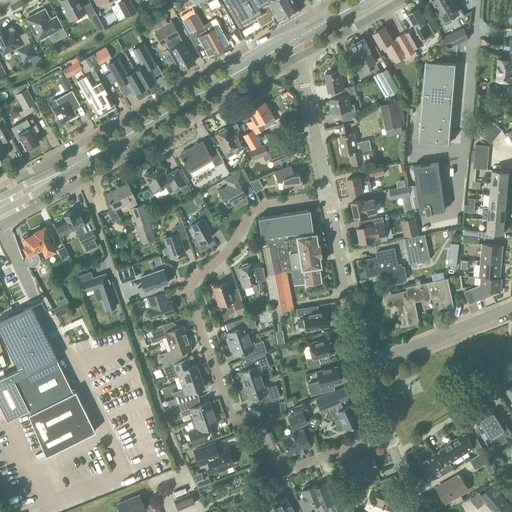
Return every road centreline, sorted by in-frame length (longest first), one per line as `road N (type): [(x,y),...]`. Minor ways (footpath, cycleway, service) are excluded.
road 1 (residential): [(386,431),(293,468),(278,466),(259,426),(230,410),(187,290),(257,206),(328,194)]
road 2 (residential): [(0,226),(298,59)]
road 3 (residential): [(288,26),(68,149)]
road 4 (tertiary): [(75,165),(294,41)]
road 5 (residential): [(362,366),(328,194)]
road 6 (residential): [(362,366),(511,306)]
road 7 (residential): [(328,194),(298,59)]
